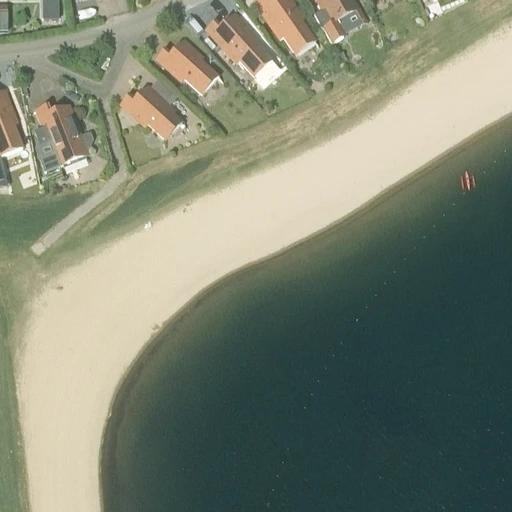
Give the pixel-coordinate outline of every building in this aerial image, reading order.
[(295,58),(314,44),(300,23),(303,21),(288,0),(274,0),(268,5),(264,0),(260,0),(253,5),(279,42),(282,40),(295,58)] [(314,0),(330,28),(358,12),(350,0),(314,0)] [(253,80),(271,64),(254,45),(257,42),(234,18),(220,31),(214,25),(205,33),(235,67),(238,64),(253,80)] [(201,98),(217,80),(199,64),(202,61),(183,44),(170,59),(164,53),(156,62),(180,85),(183,82),(201,98)] [(157,83),(151,90),(167,105),(173,98),(157,83)] [(165,143),(181,126),(163,109),(166,106),(147,89),(134,104),(128,99),(120,108),(144,130),(147,127),(165,143)] [(0,159),(22,151),(13,127),(16,125),(4,95),(0,96),(0,159)] [(40,151),(35,153),(44,175),(49,173),(58,169),(58,170),(88,158),(68,109),(50,116),(47,109),(36,113),(43,130),(33,134),(40,151)]
